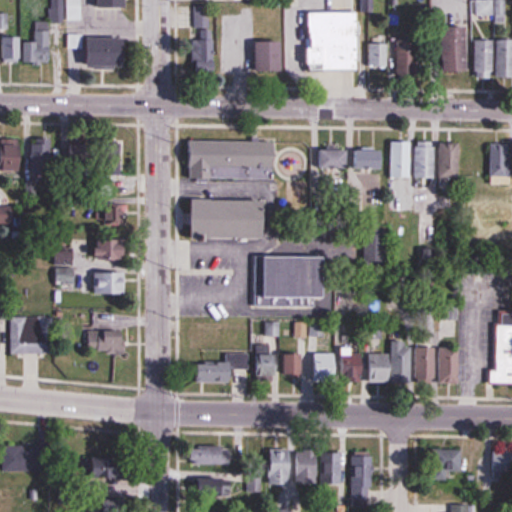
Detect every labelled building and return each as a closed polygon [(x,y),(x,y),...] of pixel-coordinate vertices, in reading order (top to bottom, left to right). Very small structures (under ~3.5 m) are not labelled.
[(67,0),(67,20),(83,20),(83,8),(128,9),(128,0),(67,0)] [(464,0),(431,0),(431,18),(464,18),(464,0)] [(505,0),(475,0),(475,15),(497,15),(497,19),(505,19),(505,0)] [(308,45),(308,37),(306,37),(306,29),(305,29),(305,25),(303,25),(303,9),(352,9),(352,18),(354,18),(354,57),(351,57),(351,66),(307,66),(307,61),(304,61),(304,45),(308,45)] [(52,62),(52,23),(33,23),(34,62),(52,62)] [(447,72),(469,72),(469,27),(447,27),(447,72)] [(82,35),(69,35),(69,48),(82,48),(82,35)] [(30,62),(30,38),(3,37),(3,61),(30,62)] [(90,38),(90,65),(129,65),(129,38),(90,38)] [(511,39),(498,40),(498,77),(511,77),(511,39)] [(494,78),(494,40),(477,40),(477,78),(494,78)] [(285,71),(285,42),(236,43),(236,71),(285,71)] [(370,67),(388,67),(388,43),(370,43),(370,67)] [(53,138),(33,138),(33,173),(53,173),(53,138)] [(22,139),(2,139),(2,171),(22,171),(22,139)] [(278,154),(247,154),(247,141),(191,140),(190,179),(278,181),(278,154)] [(112,161),(122,159),(118,141),(108,144),(112,161)] [(414,142),(392,142),(392,178),(436,178),(436,142),(414,142)] [(511,185),(511,142),(492,143),(492,185),(511,185)] [(74,143),(74,166),(99,166),(99,143),(74,143)] [(456,144),(441,144),(441,178),(456,178),(456,144)] [(350,149),(318,149),(318,168),(350,168),(350,149)] [(386,169),(386,150),(354,150),(354,169),(386,169)] [(269,200),(196,200),(196,238),(269,238),(269,200)] [(13,207),(0,207),(0,224),(13,224),(13,207)] [(122,223),(121,208),(110,210),(112,224),(122,223)] [(365,262),(387,262),(387,233),(365,233),(365,262)] [(55,286),(75,286),(76,248),(56,248),(55,286)] [(328,257),(254,258),(255,307),(284,307),(284,300),(328,300),(328,257)] [(128,295),(128,274),(96,274),(96,295),(128,295)] [(11,355),(55,355),(55,318),(11,318),(11,355)] [(296,337),(305,337),(304,326),(296,327),(296,337)] [(511,326),(498,326),(498,371),(493,371),(493,384),(511,383),(511,326)] [(228,350),(228,330),(190,330),(190,350),(228,350)] [(127,355),(127,331),(90,331),(90,355),(127,355)] [(413,381),(413,340),(397,340),(397,353),(288,353),(288,381),(413,381)] [(280,353),(272,353),(272,347),(258,347),(258,378),(280,378),(280,353)] [(461,348),(417,348),(417,384),(461,385),(461,348)] [(227,363),(200,363),(200,383),(236,383),(236,371),(248,371),(248,354),(227,354),(227,363)] [(52,444),(2,444),(2,473),(52,473),(52,444)] [(228,465),(228,446),(190,446),(190,465),(228,465)] [(448,472),(463,472),(463,450),(423,450),(423,477),(448,477),(448,472)] [(271,484),(293,484),(293,452),(271,452),(271,484)] [(296,484),(319,484),(319,452),(296,452),(296,484)] [(511,480),(511,452),(493,452),(493,480),(511,480)] [(342,453),(324,453),(324,484),(342,484),(342,453)] [(373,456),(352,455),(351,500),(372,500),(373,456)] [(233,480),(197,480),(197,496),(233,496),(233,480)] [(127,511),(125,498),(104,501),(105,511),(127,511)]
